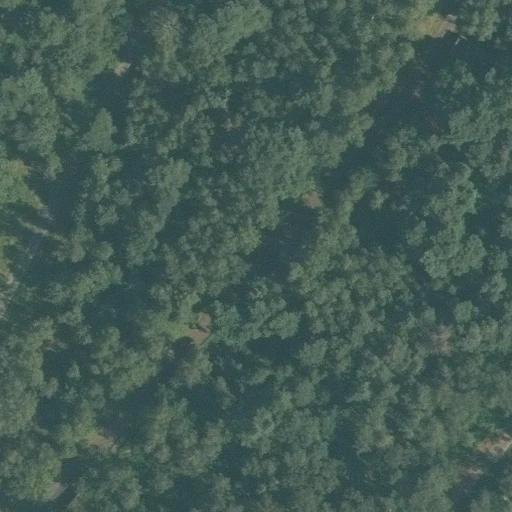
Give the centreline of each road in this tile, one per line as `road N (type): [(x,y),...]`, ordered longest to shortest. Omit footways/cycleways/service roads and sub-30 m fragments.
road 1 (track): [(40,511),(406,83),(467,0)]
road 2 (track): [(0,305),(158,0)]
